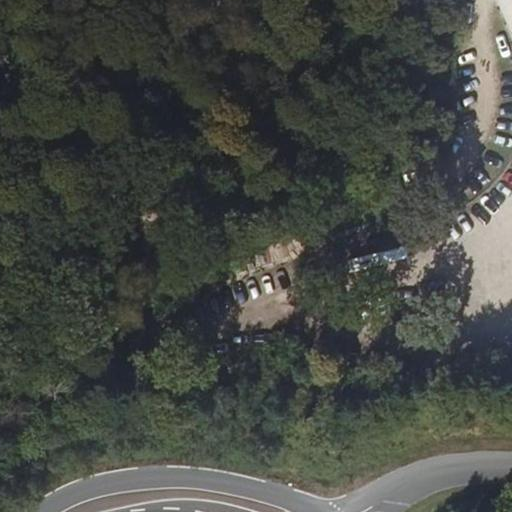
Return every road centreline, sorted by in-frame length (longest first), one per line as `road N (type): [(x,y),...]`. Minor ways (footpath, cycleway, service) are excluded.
road 1 (secondary): [(310,511),(248,487),(156,477),(87,488),(39,511)]
road 2 (unclassified): [(364,511),(433,473),(511,465)]
